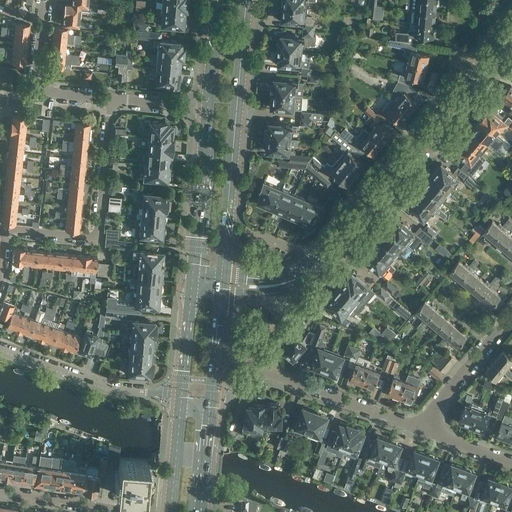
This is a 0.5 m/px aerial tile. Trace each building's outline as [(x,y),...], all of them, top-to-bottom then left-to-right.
[(161,0),(161,1),(163,1),(163,9),(176,11),(183,11),(187,12),(188,0),(161,0)] [(284,0),(284,6),(306,8),(307,0),(313,1),(312,0),(284,0)] [(417,0),(417,9),(436,11),(436,0),(417,0)] [(5,4),(3,10),(13,14),(15,8),(5,4)] [(65,4),(64,14),(80,16),(80,10),(90,11),(97,12),(97,8),(81,6),(72,5),(65,4)] [(306,8),(284,6),(282,20),(286,20),(286,23),(292,24),(292,23),(299,23),(299,21),(304,22),(303,30),(314,31),(314,25),(312,25),(313,19),(311,19),(311,17),(305,16),(306,8)] [(176,11),(163,9),(156,9),(156,13),(158,13),(158,16),(162,16),(161,24),(164,25),(165,26),(168,27),(169,25),(176,26),(182,26),(182,25),(185,26),(186,17),(183,16),(183,11),(176,11)] [(417,9),(415,22),(434,24),(436,11),(417,9)] [(64,14),(63,25),(92,28),(92,24),(89,23),(79,22),(80,16),(64,14)] [(136,22),(135,29),(147,31),(148,24),(136,22)] [(398,33),(397,40),(409,41),(410,36),(413,35),(433,37),(434,24),(415,22),(415,30),(407,29),(406,34),(398,33)] [(1,26),(1,31),(28,34),(29,24),(15,23),(15,28),(8,28),(9,27),(1,26)] [(53,27),(52,37),(80,39),(80,35),(74,34),(67,34),(68,28),(53,27)] [(161,32),(147,31),(135,29),(134,38),(153,40),(160,40),(160,39),(161,32)] [(278,41),(278,50),(301,52),(302,44),(314,45),(315,37),(313,36),(314,31),(303,30),(302,38),(298,38),(298,36),(292,35),(291,34),(285,33),(285,36),(281,36),(280,41),(278,41)] [(28,34),(1,31),(1,35),(7,35),(7,36),(14,37),(13,42),(27,44),(28,34)] [(52,37),(51,47),(66,48),(67,42),(73,43),(80,44),(80,39),(52,37)] [(397,40),(389,39),(388,44),(406,48),(404,54),(407,55),(407,56),(409,56),(408,63),(426,67),(429,54),(416,51),(418,43),(409,41),(397,40)] [(159,47),(159,55),(182,57),(183,48),(180,48),(181,42),(176,42),(176,41),(172,40),(172,42),(160,40),(153,40),(153,45),(157,46),(157,47),(159,47)] [(0,46),(0,51),(26,54),(27,44),(13,42),(12,48),(6,47),(0,46)] [(51,47),(50,56),(78,59),(79,55),(65,53),(66,48),(51,47)] [(301,52),(278,50),(277,59),(279,59),(278,64),(282,64),(282,68),(288,68),(288,67),(295,68),(295,66),(300,66),(299,74),(308,75),(319,76),(319,75),(317,75),(317,69),(311,69),(311,68),(309,68),(309,66),(308,66),(309,60),(307,60),(308,52),(301,52)] [(26,54),(0,51),(0,55),(5,56),(12,57),(11,63),(25,64),(26,54)] [(124,79),(125,68),(125,67),(126,57),(130,57),(130,51),(126,51),(126,53),(115,52),(114,63),(118,63),(117,78),(124,79)] [(158,60),(157,69),(178,70),(179,59),(182,59),(182,57),(159,55),(156,55),(156,60),(158,60)] [(50,56),(49,67),(64,68),(64,62),(71,63),(78,64),(78,59),(50,56)] [(399,73),(398,80),(400,81),(410,86),(412,86),(413,80),(421,82),(422,80),(423,80),(426,67),(408,63),(405,62),(402,74),(399,73)] [(178,70),(157,69),(152,68),(152,74),(157,74),(156,83),(168,84),(168,85),(177,86),(177,83),(180,84),(181,75),(178,75),(178,70)] [(274,80),(273,94),(302,96),(304,82),(292,81),(292,79),(285,79),(285,78),(278,77),(278,80),(274,80)] [(400,94),(395,100),(410,113),(417,104),(410,98),(412,95),(408,92),(410,86),(400,81),(398,86),(402,88),(398,93),(400,94)] [(511,86),(510,85),(502,95),(511,103),(511,107),(511,109),(511,110),(511,86)] [(302,96),(273,94),(272,107),(301,110),(302,96)] [(379,108),(376,112),(375,112),(377,114),(384,120),(387,117),(391,120),(393,118),(400,124),(410,113),(395,100),(391,97),(381,109),(379,108)] [(374,128),(370,133),(383,144),(392,134),(373,118),(377,114),(375,112),(376,112),(368,106),(364,110),(370,115),(365,121),(374,128)] [(480,119),(481,119),(497,133),(501,128),(503,130),(508,125),(501,119),(502,117),(495,111),(493,113),(489,109),(486,113),(486,112),(480,119)] [(303,113),(302,118),(312,119),(328,121),(328,118),(330,118),(330,116),(303,113)] [(13,115),(11,127),(26,128),(27,116),(13,115)] [(312,119),(302,118),(302,126),(311,127),(312,119)] [(481,119),(472,129),(488,142),(493,137),(494,139),(498,134),(497,133),(481,119)] [(75,121),(74,133),(90,135),(91,123),(75,121)] [(149,137),(150,137),(173,139),(174,131),(171,131),(172,126),(169,126),(169,124),(166,124),(166,122),(152,121),(152,122),(144,121),(143,128),(150,129),(149,137)] [(266,137),(268,137),(290,139),(291,131),(296,132),(296,129),(298,129),(299,126),(285,125),(285,124),(278,124),(278,123),(274,123),(274,124),(269,124),(269,127),(267,128),(267,129),(266,129),(266,137)] [(126,126),(114,125),(113,134),(125,135),(126,126)] [(26,128),(11,127),(10,139),(25,140),(26,128)] [(357,138),(361,142),(359,144),(366,149),(367,148),(374,154),(383,144),(370,133),(365,129),(357,138)] [(472,129),(464,139),(481,154),(480,152),(484,147),(486,149),(490,144),(488,142),(472,129)] [(341,136),(336,131),(331,136),(340,143),(345,139),(341,136)] [(345,131),(341,136),(345,139),(354,147),(359,142),(345,131)] [(90,135),(74,133),(73,146),(88,147),(90,135)] [(150,137),(149,150),(172,152),(173,139),(150,137)] [(297,140),(290,139),(268,137),(267,152),(288,154),(287,161),(293,162),(308,163),(309,163),(310,162),(309,161),(312,155),(295,154),(295,153),(293,151),(289,150),(290,145),(297,146),(297,140)] [(25,140),(10,139),(9,151),(23,152),(25,140)] [(481,154),(464,139),(455,149),(464,157),(463,159),(469,164),(476,157),(478,158),(481,154)] [(343,153),(338,159),(355,174),(364,164),(356,157),(357,156),(342,144),(340,148),(343,150),(343,153)] [(73,146),(72,158),(87,159),(88,147),(73,146)] [(172,152),(149,150),(149,156),(151,156),(150,164),(171,166),(172,152)] [(9,151),(7,163),(22,165),(23,152),(9,151)] [(309,161),(310,162),(319,170),(323,165),(312,156),(312,155),(309,161)] [(60,163),(60,169),(86,171),(87,159),(72,158),(71,164),(60,163)] [(327,163),(324,166),(338,178),(339,177),(347,184),(355,174),(338,159),(332,166),(330,166),(327,163)] [(113,161),(113,168),(127,169),(128,162),(113,161)] [(7,163),(6,175),(21,177),(22,165),(7,163)] [(144,171),(143,178),(154,179),(153,180),(160,181),(160,179),(168,180),(168,174),(169,175),(170,173),(171,166),(150,164),(140,163),(140,171),(144,171)] [(308,163),(305,168),(306,168),(316,177),(318,171),(308,163)] [(442,163),(433,174),(451,190),(461,179),(453,173),(454,173),(449,169),(450,169),(447,166),(446,167),(442,163)] [(469,176),(457,167),(454,170),(463,178),(463,179),(465,180),(469,176)] [(86,171),(60,169),(59,174),(70,175),(69,182),(85,183),(86,171)] [(331,182),(318,171),(316,177),(327,186),(331,182)] [(433,174),(424,184),(443,200),(451,190),(433,174)] [(6,175),(5,187),(20,189),(20,183),(21,177),(6,175)] [(282,189),(264,181),(260,191),(262,192),(258,201),(273,208),(282,189)] [(58,187),(57,193),(83,195),(85,183),(69,182),(69,188),(58,187)] [(424,184),(416,194),(435,210),(444,218),(447,214),(438,206),(443,200),(424,184)] [(5,187),(3,199),(18,201),(19,193),(30,194),(34,195),(34,190),(30,190),(24,189),(20,189),(5,187)] [(294,194),(282,189),(273,208),(286,213),(294,194)] [(83,195),(57,193),(57,197),(68,198),(67,206),(82,207),(83,195)] [(144,199),(144,207),(167,209),(167,207),(170,207),(170,198),(168,198),(168,195),(163,195),(163,194),(158,193),(158,194),(145,193),(139,193),(138,199),(144,199)] [(309,193),(306,199),(298,219),(314,225),(318,215),(321,216),(324,207),(316,203),(318,197),(309,193)] [(306,199),(294,194),(286,213),(298,219),(306,199)] [(435,210),(416,194),(407,205),(411,209),(413,212),(414,211),(418,215),(425,221),(435,210)] [(110,196),(109,204),(120,205),(121,205),(122,198),(110,196)] [(3,199),(2,211),(17,213),(18,201),(3,199)] [(52,211),(52,216),(62,217),(81,219),(82,207),(67,206),(66,212),(52,211)] [(143,213),(142,221),(163,223),(163,222),(166,221),(167,210),(167,209),(144,207),(142,207),(142,213),(143,213)] [(2,211),(1,223),(16,225),(17,213),(2,211)] [(81,219),(62,217),(62,222),(65,222),(65,230),(80,231),(81,219)] [(393,221),(388,227),(413,249),(421,239),(427,244),(430,241),(437,247),(440,243),(433,237),(423,229),(420,227),(415,233),(409,228),(410,227),(401,219),(400,220),(398,218),(397,220),(396,220),(394,220),(394,221),(393,221)] [(136,227),(135,227),(134,234),(141,235),(153,236),(153,237),(160,238),(160,237),(162,237),(162,235),(165,236),(165,228),(163,228),(163,223),(142,221),(137,220),(136,227)] [(498,225),(492,220),(483,231),(490,237),(489,238),(492,240),(492,239),(494,240),(503,229),(505,231),(507,229),(509,227),(505,223),(503,226),(499,223),(498,225)] [(428,224),(423,229),(433,237),(437,232),(428,224)] [(388,227),(379,237),(398,253),(404,259),(413,249),(388,227)] [(106,228),(106,239),(118,240),(119,230),(106,228)] [(468,239),(473,243),(481,232),(477,229),(468,239)] [(503,229),(494,240),(494,241),(493,242),(496,244),(497,243),(504,249),(511,239),(511,237),(508,234),(510,231),(507,229),(505,231),(503,229)] [(379,237),(371,247),(388,262),(393,257),(395,257),(398,253),(379,237)] [(131,241),(118,240),(106,239),(105,246),(117,247),(117,248),(130,249),(131,241)] [(388,262),(371,247),(362,257),(365,260),(365,261),(368,264),(370,264),(384,275),(388,270),(390,271),(393,271),(395,268),(388,262)] [(12,263),(25,264),(26,249),(14,248),(12,263)] [(38,250),(26,249),(25,264),(36,265),(38,250)] [(50,251),(38,250),(36,265),(48,266),(50,251)] [(141,256),(140,264),(164,267),(165,261),(163,259),(163,258),(163,257),(163,252),(157,252),(157,251),(146,250),(146,251),(134,250),(134,255),(141,256)] [(50,251),(48,266),(60,268),(62,253),(50,251)] [(62,253),(60,268),(72,269),(73,254),(62,253)] [(72,269),(71,274),(71,280),(75,281),(76,269),(84,270),(85,255),(73,254),(72,269)] [(85,255),(84,270),(96,271),(98,256),(85,255)] [(458,260),(449,271),(456,277),(455,278),(458,280),(459,279),(460,280),(469,269),(471,271),(473,269),(475,266),(471,263),(469,265),(466,262),(464,265),(458,260)] [(98,263),(97,275),(105,276),(106,263),(98,263)] [(134,277),(138,278),(163,280),(164,267),(140,264),(135,264),(134,277)] [(460,280),(461,281),(460,282),(462,284),(463,283),(470,289),(479,278),(474,274),(476,271),(473,269),(471,271),(469,269),(460,280)] [(432,274),(426,270),(422,274),(427,278),(428,278),(432,274)] [(345,276),(341,281),(342,282),(342,283),(343,284),(359,297),(364,292),(368,295),(372,291),(367,286),(367,285),(363,282),(364,281),(357,276),(356,277),(352,274),(351,275),(349,274),(347,277),(345,276)] [(422,274),(415,283),(419,287),(427,278),(422,274)] [(138,278),(137,291),(162,294),(163,280),(138,278)] [(479,278),(470,289),(477,294),(476,296),(479,298),(480,297),(481,298),(490,287),(492,289),(496,284),(492,281),(490,283),(487,280),(484,282),(479,278)] [(383,285),(392,293),(397,288),(387,280),(383,285)] [(343,284),(335,294),(354,310),(355,309),(357,310),(364,301),(359,297),(343,284)] [(381,287),(377,293),(388,302),(392,297),(381,287)] [(490,287),(481,298),(481,299),(483,302),(484,301),(491,307),(500,296),(492,289),(490,287)] [(108,297),(107,310),(139,312),(139,307),(146,308),(146,306),(158,307),(158,306),(159,307),(159,306),(161,304),(162,294),(137,291),(133,291),(131,293),(131,298),(136,299),(136,305),(115,303),(115,298),(108,297)] [(355,311),(335,294),(332,297),(331,296),(330,297),(329,296),(324,301),(325,302),(325,303),(326,304),(323,308),(329,313),(332,309),(340,316),(338,323),(348,326),(350,321),(343,317),(347,312),(351,316),(355,311)] [(65,298),(57,296),(55,303),(63,305),(65,298)] [(425,300),(416,310),(424,318),(426,319),(435,309),(435,308),(436,307),(433,305),(432,306),(425,300)] [(15,305),(4,301),(0,310),(0,315),(9,319),(13,311),(15,305)] [(35,320),(29,334),(41,339),(46,324),(48,319),(52,309),(46,307),(45,311),(39,309),(35,320)] [(56,311),(52,309),(48,319),(52,321),(56,311)] [(435,309),(426,319),(424,318),(421,322),(425,326),(428,321),(436,328),(446,318),(439,312),(440,311),(437,309),(436,310),(435,309)] [(113,310),(112,318),(125,320),(126,312),(113,310)] [(23,315),(13,311),(9,319),(7,326),(18,330),(23,315)] [(79,337),(78,342),(81,343),(79,350),(80,350),(79,353),(87,355),(87,353),(90,354),(91,351),(92,352),(93,351),(98,352),(102,341),(103,332),(103,331),(105,316),(100,314),(99,323),(97,326),(99,327),(97,334),(92,332),(93,329),(87,327),(83,339),(79,337)] [(23,315),(18,330),(29,334),(35,320),(23,315)] [(446,318),(436,328),(445,336),(447,337),(456,326),(455,326),(456,325),(454,323),(453,324),(446,318)] [(133,326),(132,334),(155,336),(155,334),(157,334),(158,326),(156,325),(156,323),(154,323),(154,322),(152,322),(152,321),(144,320),(144,321),(127,320),(126,325),(133,326)] [(46,324),(41,339),(52,343),(57,328),(46,324)] [(316,333),(312,342),(318,344),(322,334),(323,330),(325,326),(320,324),(316,334),(316,333)] [(445,336),(441,340),(445,343),(449,339),(457,346),(467,336),(460,330),(461,329),(458,326),(457,328),(456,326),(447,337),(445,336)] [(57,328),(52,343),(63,347),(69,332),(57,328)] [(377,329),(372,335),(380,338),(383,334),(380,332),(377,329)] [(316,352),(315,352),(312,360),(313,360),(311,366),(316,368),(317,370),(323,372),(330,352),(323,349),(325,343),(321,342),(326,331),(323,330),(322,334),(318,344),(312,342),(309,349),(312,350),(313,348),(317,349),(316,352)] [(302,341),(295,335),(286,346),(284,346),(282,347),(281,351),(283,352),(286,353),(293,359),(297,355),(298,356),(303,350),(302,349),(307,342),(311,344),(312,342),(316,333),(309,331),(302,341)] [(80,336),(69,332),(63,347),(75,351),(78,342),(79,337),(80,336)] [(132,339),(131,347),(154,349),(154,348),(156,347),(156,342),(155,341),(155,336),(132,334),(131,333),(130,339),(132,339)] [(348,343),(344,354),(351,357),(355,346),(354,346),(356,342),(350,340),(348,344),(348,343)] [(102,341),(98,352),(104,355),(108,344),(102,341)] [(355,346),(351,357),(348,364),(355,366),(350,378),(362,383),(368,368),(371,360),(358,355),(361,348),(355,346)] [(130,352),(130,360),(153,362),(153,361),(155,360),(155,356),(153,354),(154,349),(131,347),(129,347),(129,352),(130,352)] [(447,350),(443,355),(453,363),(457,359),(447,350)] [(495,359),(494,360),(505,370),(503,371),(508,375),(511,371),(507,367),(511,361),(511,357),(503,350),(497,356),(496,355),(494,358),(495,359)] [(343,357),(330,352),(323,372),(330,375),(331,374),(336,375),(337,372),(338,372),(342,363),(341,363),(343,357)] [(453,363),(443,355),(439,359),(449,368),(453,363)] [(382,369),(388,371),(392,360),(387,358),(382,369)] [(153,362),(130,360),(124,359),(124,366),(129,367),(129,374),(142,375),(142,376),(148,376),(148,375),(152,376),(152,374),(154,375),(155,366),(152,366),(153,362)] [(449,368),(439,359),(436,364),(445,372),(449,368)] [(392,360),(388,371),(394,373),(398,362),(392,360)] [(505,370),(494,360),(493,361),(492,360),(490,363),(491,364),(485,371),(496,380),(503,371),(505,370)] [(368,368),(362,383),(375,387),(380,372),(373,370),(374,368),(369,366),(368,368)] [(433,366),(428,371),(439,380),(443,374),(433,366)] [(408,374),(405,382),(400,396),(412,401),(415,394),(417,394),(420,388),(417,387),(421,378),(408,374)] [(400,377),(394,375),(388,392),(400,396),(405,382),(399,379),(400,377)] [(483,385),(492,389),(495,383),(485,379),(483,385)] [(465,399),(467,401),(464,409),(462,408),(459,416),(461,416),(459,421),(465,423),(464,425),(470,427),(479,405),(469,401),(471,395),(467,394),(465,399)] [(492,415),(497,417),(503,400),(498,398),(492,415)] [(502,421),(496,434),(510,440),(511,434),(511,424),(510,424),(511,422),(511,420),(509,417),(507,416),(504,415),(509,402),(504,400),(503,400),(497,417),(502,419),(502,421)] [(263,404),(262,424),(281,425),(282,415),(278,414),(279,403),(269,402),(269,404),(263,404)] [(261,434),(262,431),(262,424),(263,404),(256,404),(255,407),(247,406),(247,418),(244,418),(243,427),(242,427),(242,433),(261,434)] [(479,405),(470,427),(477,430),(477,428),(484,430),(485,425),(487,425),(489,418),(488,418),(491,410),(479,405)] [(303,408),(299,417),(297,416),(291,431),(302,435),(304,429),(308,431),(315,412),(303,408)] [(315,412),(308,431),(320,435),(327,417),(315,412)] [(328,442),(326,448),(336,452),(336,453),(342,455),(343,453),(345,447),(353,426),(340,421),(336,432),(332,430),(327,442),(328,442)] [(345,447),(343,453),(355,457),(356,453),(357,451),(359,451),(361,443),(361,442),(365,431),(353,426),(345,447)] [(229,432),(228,446),(228,447),(229,447),(229,452),(237,451),(237,446),(235,445),(236,435),(231,432),(229,432)] [(280,448),(284,436),(278,434),(274,446),(280,448)] [(285,434),(279,453),(284,455),(286,451),(287,451),(292,436),(285,434)] [(366,448),(359,468),(365,470),(368,462),(380,467),(382,462),(389,441),(378,436),(372,451),(366,448)] [(319,437),(314,452),(321,455),(326,440),(319,437)] [(389,441),(382,462),(389,464),(387,468),(388,471),(392,472),(389,479),(395,481),(399,470),(393,468),(401,445),(389,441)] [(108,445),(107,460),(119,461),(118,476),(150,479),(150,476),(147,475),(148,462),(119,459),(120,449),(108,445)] [(427,454),(415,450),(407,471),(419,476),(427,454)] [(12,461),(9,479),(10,479),(11,479),(12,480),(15,481),(16,480),(21,480),(24,463),(25,456),(14,454),(12,461)] [(427,454),(419,476),(417,481),(424,483),(423,485),(429,487),(427,493),(432,495),(436,483),(431,482),(431,480),(439,459),(427,454)] [(24,463),(21,480),(23,481),(24,482),(27,483),(28,482),(34,483),(37,465),(36,465),(38,456),(33,455),(31,465),(24,463)] [(40,455),(36,483),(41,484),(42,485),(45,485),(47,484),(48,485),(52,461),(51,461),(52,457),(40,455)] [(52,461),(48,485),(49,486),(52,486),(54,486),(60,487),(65,459),(52,457),(51,461),(52,461)] [(88,467),(84,490),(88,491),(89,492),(93,493),(94,492),(96,492),(97,489),(99,480),(98,480),(99,475),(104,476),(106,459),(100,458),(98,469),(96,467),(89,466),(88,467)] [(355,458),(352,468),(357,470),(360,460),(355,458)] [(0,459),(0,462),(0,477),(3,478),(4,480),(7,480),(9,479),(12,461),(0,459)] [(65,459),(60,487),(65,487),(66,489),(69,489),(70,488),(72,489),(76,460),(65,459)] [(76,460),(72,489),(73,490),(76,490),(77,489),(84,490),(88,467),(87,467),(80,466),(81,460),(77,459),(76,460)] [(455,489),(463,468),(451,464),(448,473),(441,471),(437,483),(436,483),(432,495),(438,497),(441,489),(454,494),(456,489),(455,489)] [(322,470),(316,468),(312,477),(319,480),(322,470)] [(467,493),(475,472),(463,468),(455,489),(456,489),(463,492),(461,498),(466,500),(464,506),(464,507),(462,511),(468,511),(473,498),(468,496),(467,493)] [(405,472),(399,470),(395,481),(395,482),(394,485),(400,487),(405,472)] [(150,479),(118,476),(116,494),(145,497),(146,483),(150,483),(150,479)] [(492,503),(500,482),(488,477),(485,486),(479,483),(473,498),(468,511),(477,511),(478,511),(481,511),(483,509),(486,501),(492,503)] [(511,486),(500,482),(492,503),(504,507),(511,486)] [(392,489),(386,487),(381,501),(387,503),(392,489)]
